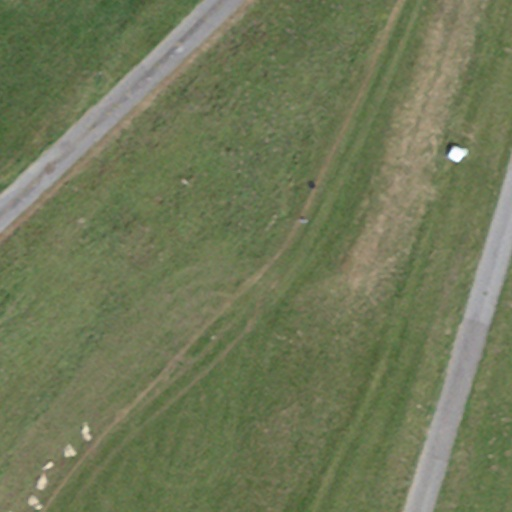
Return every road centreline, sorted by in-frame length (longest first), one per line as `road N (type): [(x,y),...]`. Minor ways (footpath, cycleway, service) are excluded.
road 1 (track): [(511,182),(415,511)]
road 2 (track): [(0,223),(234,0)]
